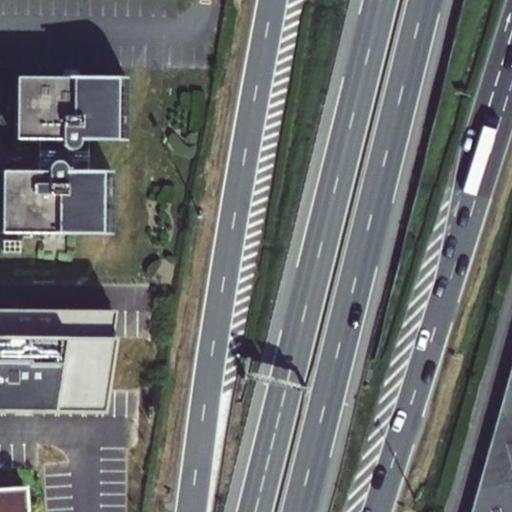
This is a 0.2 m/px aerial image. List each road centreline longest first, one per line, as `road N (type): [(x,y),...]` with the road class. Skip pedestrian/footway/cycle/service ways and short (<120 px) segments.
road 1 (trunk): [(381,0),(254,511)]
road 2 (trunk): [(298,511),(425,0)]
road 3 (secondary): [(272,0),(190,511)]
road 4 (primary): [(377,511),(511,76)]
